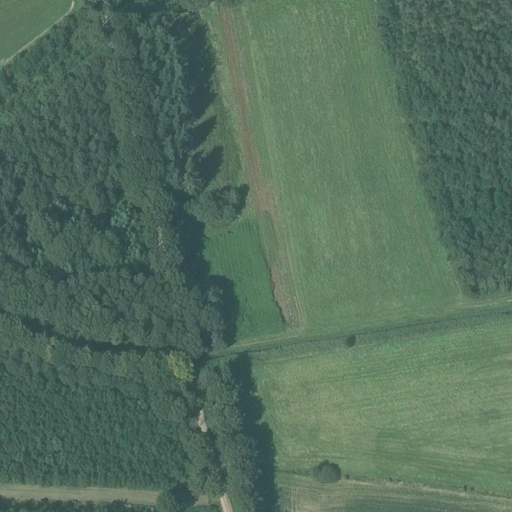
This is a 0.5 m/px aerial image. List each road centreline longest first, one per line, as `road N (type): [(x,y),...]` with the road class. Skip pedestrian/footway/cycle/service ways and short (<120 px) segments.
road 1 (track): [(102,0),(228,511)]
road 2 (track): [(195,375),(81,371),(0,341)]
